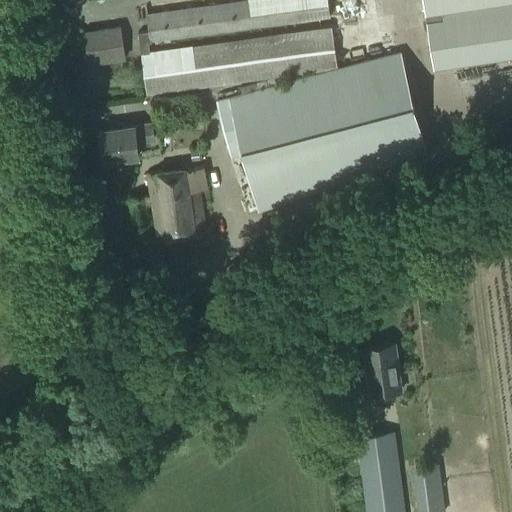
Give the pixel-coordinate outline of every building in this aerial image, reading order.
[(329,0),(162,0),(146,2),(149,28),(138,30),(141,50),(152,49),(150,39),(332,14),(329,0)] [(511,0),(423,0),(435,69),(511,56),(511,0)] [(333,24),(152,49),(141,50),(147,92),(338,66),(333,24)] [(126,57),(122,28),(121,25),(86,30),(90,62),(126,57)] [(399,52),(216,101),(231,157),(243,154),(259,211),(426,152),(399,52)] [(151,123),(98,130),(102,162),(138,157),(136,143),(153,141),(151,123)] [(149,196),(127,200),(132,229),(150,226),(147,206),(150,205),(156,241),(207,233),(200,189),(208,188),(204,165),(145,174),(149,196)] [(167,324),(159,329),(164,338),(173,332),(167,324)] [(395,344),(364,348),(369,394),(401,390),(395,344)] [(404,511),(394,432),(357,436),(366,511),(404,511)] [(444,511),(438,463),(416,466),(421,511),(444,511)]
